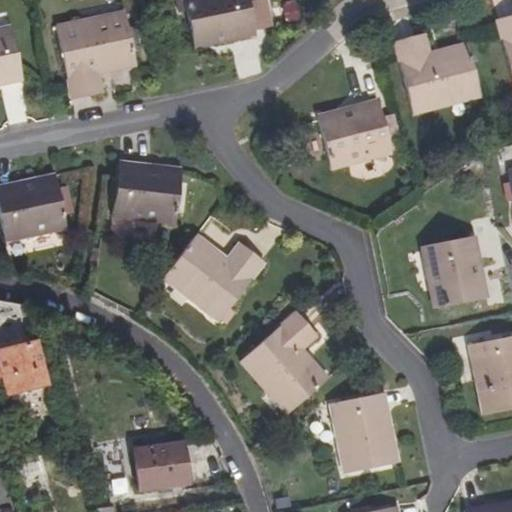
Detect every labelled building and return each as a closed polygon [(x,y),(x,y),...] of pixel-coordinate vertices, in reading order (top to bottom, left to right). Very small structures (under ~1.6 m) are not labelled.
[(248,0),(184,0),(194,46),(229,38),(229,42),(256,36),(248,0)] [(96,19),(98,27),(127,21),(125,13),(96,19)] [(511,79),(511,16),(497,21),(511,79)] [(137,66),(127,21),(98,27),(96,19),(57,28),(72,100),(102,94),(98,75),(137,66)] [(0,85),(23,81),(11,28),(0,30),(0,85)] [(413,115),(450,105),(449,97),(478,89),(466,44),(429,54),(423,35),(395,43),(413,115)] [(478,89),(449,97),(450,105),(480,97),(478,89)] [(377,102),(353,108),(354,110),(318,120),(332,171),(391,155),(377,102)] [(121,163),(114,217),(175,225),(182,174),(145,169),(145,166),(121,163)] [(0,188),(0,219),(5,242),(66,229),(56,180),(19,186),(19,184),(0,188)] [(191,292),(186,298),(218,323),(264,263),(240,245),(228,260),(197,236),(167,275),(191,292)] [(422,248),(434,310),(483,300),(476,262),(479,262),(474,237),(422,248)] [(163,280),(186,298),(191,292),(167,275),(163,280)] [(0,346),(34,339),(27,307),(0,302),(0,346)] [(297,313),(240,363),(265,391),(270,387),(293,412),(328,381),(302,351),(317,337),(297,313)] [(511,410),(511,337),(468,347),(482,416),(511,410)] [(37,344),(0,352),(0,360),(2,368),(0,368),(0,381),(5,381),(8,393),(47,385),(37,344)] [(293,412),(270,387),(265,391),(288,417),(293,412)] [(377,396),(385,435),(392,434),(384,395),(377,396)] [(398,463),(392,434),(385,435),(377,396),(330,406),(344,474),(398,463)] [(134,450),(140,490),(188,483),(183,444),(134,450)]
